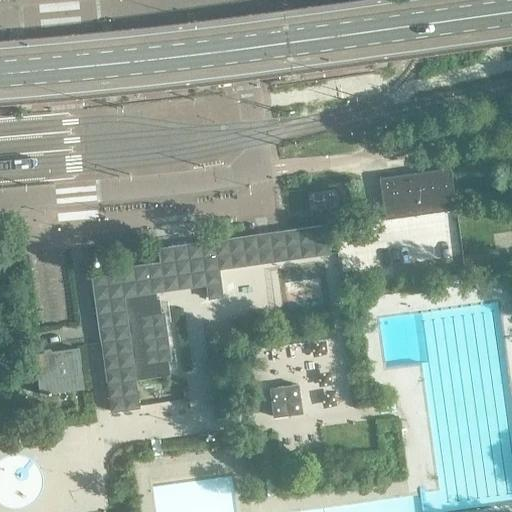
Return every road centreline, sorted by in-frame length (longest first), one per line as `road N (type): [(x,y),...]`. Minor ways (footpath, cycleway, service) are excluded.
road 1 (secondary): [(0,73),(511,9)]
road 2 (residential): [(260,172),(0,202)]
